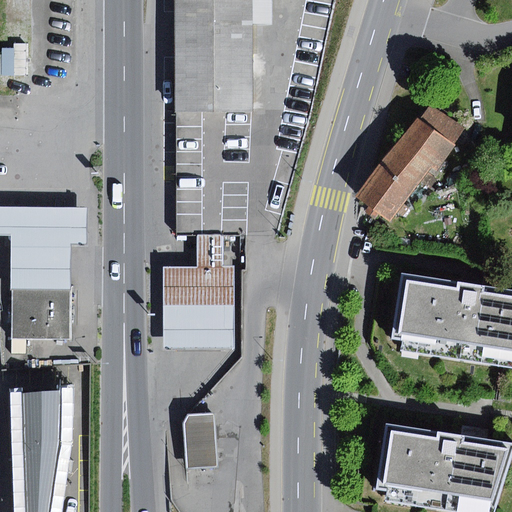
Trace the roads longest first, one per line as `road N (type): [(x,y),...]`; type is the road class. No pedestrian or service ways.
road 1 (primary): [(297,511),(310,277),(380,9)]
road 2 (motorway): [(124,0),(125,414)]
road 3 (residential): [(511,32),(471,37),(380,9)]
